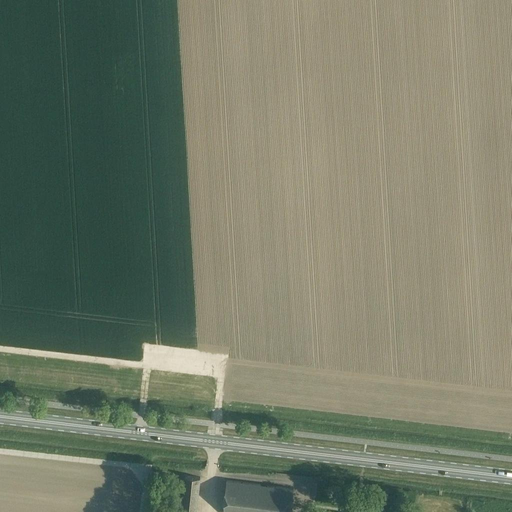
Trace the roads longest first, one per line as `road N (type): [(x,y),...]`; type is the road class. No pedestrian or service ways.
road 1 (primary): [(0,416),(511,477)]
road 2 (track): [(140,433),(147,366),(221,374),(214,441)]
road 3 (track): [(0,451),(132,465),(145,486),(142,511)]
road 4 (track): [(147,366),(0,348)]
